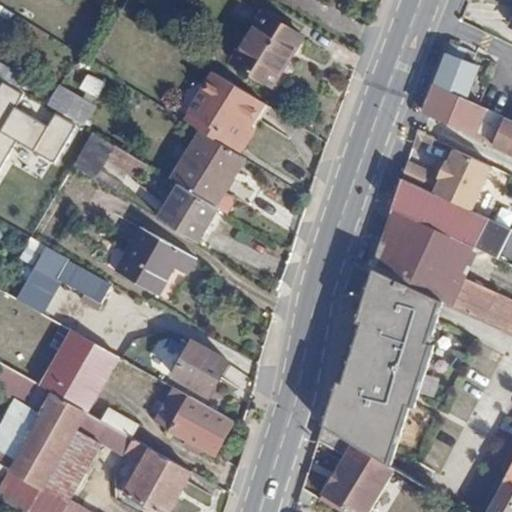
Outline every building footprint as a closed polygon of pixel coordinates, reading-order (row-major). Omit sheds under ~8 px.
[(262,83),(296,36),(259,10),(226,58),(262,83)] [(446,55),(432,86),(467,103),(482,72),(446,55)] [(0,74),(8,78),(13,68),(0,62),(0,74)] [(216,72),(188,116),(242,150),(253,133),(248,129),(263,103),(216,72)] [(87,74),(80,90),(98,99),(106,83),(87,74)] [(26,97),(0,82),(0,165),(14,144),(53,163),(72,126),(56,115),(50,126),(21,111),(26,97)] [(58,86),(48,107),(86,126),(96,104),(58,86)] [(467,103),(432,86),(424,114),(493,148),(504,121),(467,103)] [(511,124),(504,121),(493,148),(511,157),(511,124)] [(196,134),(168,182),(179,189),(217,213),(223,217),(227,211),(226,203),(218,198),(239,161),(196,134)] [(75,170),(100,180),(104,168),(144,184),(153,162),(88,136),(75,170)] [(411,161),(404,179),(478,214),(498,172),(460,153),(454,165),(451,164),(445,178),(411,161)] [(404,179),(393,214),(474,252),(489,219),(478,214),(404,179)] [(217,213),(179,189),(157,225),(195,249),(217,213)] [(393,214),(375,271),(444,304),(497,329),(509,303),(461,280),(474,252),(393,214)] [(198,267),(142,232),(116,277),(158,302),(175,275),(189,283),(198,267)] [(86,271),(48,250),(21,300),(47,314),(64,284),(75,290),(86,271)] [(112,287),(86,271),(75,290),(103,304),(112,287)] [(375,271),(350,348),(420,386),(433,348),(428,346),(444,304),(375,271)] [(71,331),(40,384),(88,412),(119,358),(71,331)] [(193,343),(174,376),(211,397),(230,364),(193,343)] [(350,348),(323,426),(388,466),(408,406),(413,408),(420,386),(350,348)] [(0,389),(22,404),(35,384),(0,362),(0,361),(0,389)] [(179,392),(161,382),(155,395),(172,404),(179,392)] [(0,498),(24,511),(87,511),(71,503),(113,427),(88,412),(40,384),(0,455),(0,498)] [(234,423),(191,398),(171,432),(215,457),(234,423)] [(318,442),(347,456),(385,474),(388,466),(323,426),(318,442)] [(155,450),(129,495),(157,511),(173,511),(196,474),(155,450)] [(334,476),(322,496),(349,511),(369,511),(392,477),(385,474),(347,456),(334,476)] [(511,511),(511,481),(510,481),(495,511),(511,511)]
